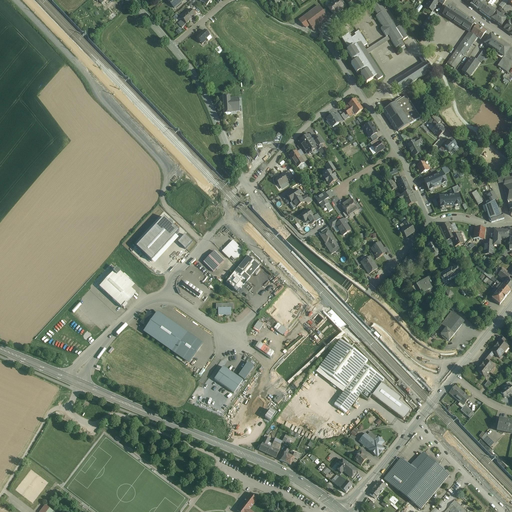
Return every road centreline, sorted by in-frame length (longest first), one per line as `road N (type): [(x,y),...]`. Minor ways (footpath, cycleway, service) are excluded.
road 1 (secondary): [(231,449),(261,403),(351,310),(372,312)]
road 2 (secondary): [(250,190),(372,312)]
road 3 (secondary): [(73,381),(231,449)]
road 4 (secondary): [(171,46),(245,182)]
road 5 (residential): [(250,190),(303,126),(355,87)]
road 6 (unclassified): [(73,381),(143,303),(166,298)]
road 7 (secondary): [(231,449),(340,511)]
road 8 (residential): [(416,422),(502,511)]
